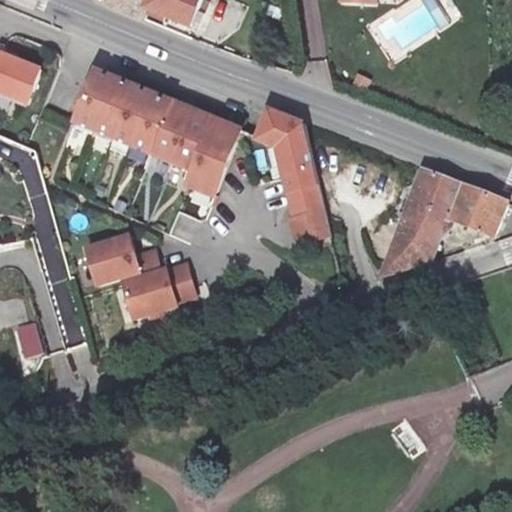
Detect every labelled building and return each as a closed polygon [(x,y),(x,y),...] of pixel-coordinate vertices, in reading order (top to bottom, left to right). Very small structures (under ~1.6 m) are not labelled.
[(103,0),(101,5),(142,22),(148,9),(186,25),(197,0),(103,0)] [(0,105),(34,114),(43,78),(3,70),(1,79),(0,79),(0,105)] [(239,130),(90,70),(71,123),(195,173),(191,185),(215,194),(239,130)] [(286,250),(326,241),(302,123),(260,107),(246,141),(273,150),(287,217),(279,218),(286,250)] [(484,236),(496,202),(409,167),(368,278),(419,262),(433,222),(484,236)] [(128,226),(81,238),(90,276),(166,258),(162,241),(132,247),(128,226)] [(137,317),(180,307),(175,290),(199,284),(194,262),(127,278),(137,317)] [(175,290),(180,307),(203,302),(199,284),(175,290)] [(38,321),(18,325),(26,357),(45,352),(38,321)]
